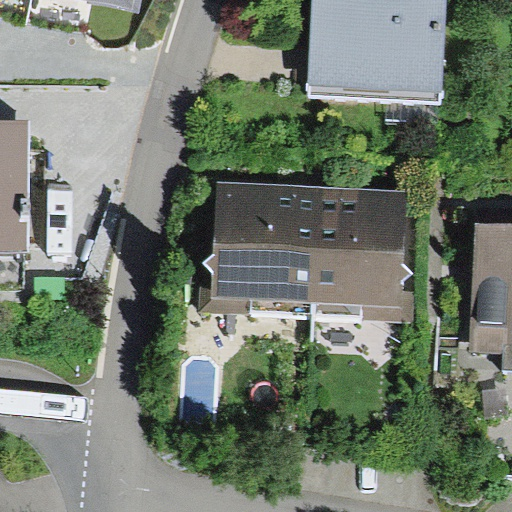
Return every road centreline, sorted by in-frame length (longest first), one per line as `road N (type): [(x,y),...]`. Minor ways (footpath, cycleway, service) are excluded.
road 1 (residential): [(120,483),(134,228),(201,0)]
road 2 (residential): [(274,511),(120,483)]
